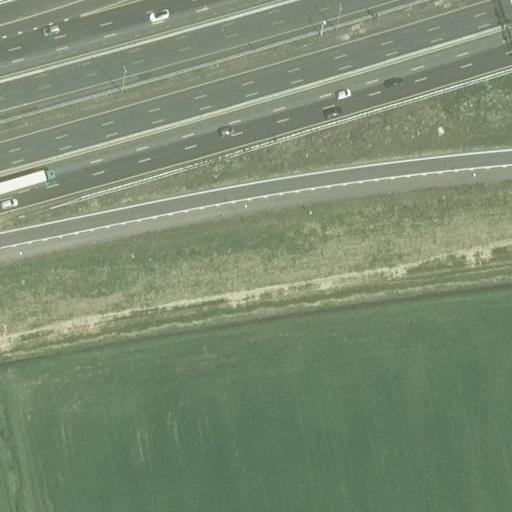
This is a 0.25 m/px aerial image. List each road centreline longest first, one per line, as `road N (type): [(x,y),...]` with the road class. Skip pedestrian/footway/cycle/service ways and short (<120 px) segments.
road 1 (motorway): [(0,172),(511,22)]
road 2 (motorway): [(0,242),(345,177),(511,158)]
road 3 (motorway): [(292,0),(0,81)]
